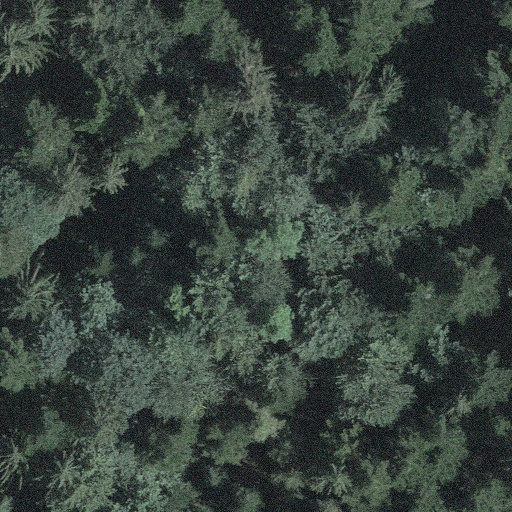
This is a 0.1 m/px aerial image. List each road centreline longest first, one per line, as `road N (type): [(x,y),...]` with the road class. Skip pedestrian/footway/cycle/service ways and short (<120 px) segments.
road 1 (track): [(0,231),(149,119),(253,61),(511,38)]
road 2 (track): [(0,408),(83,511)]
